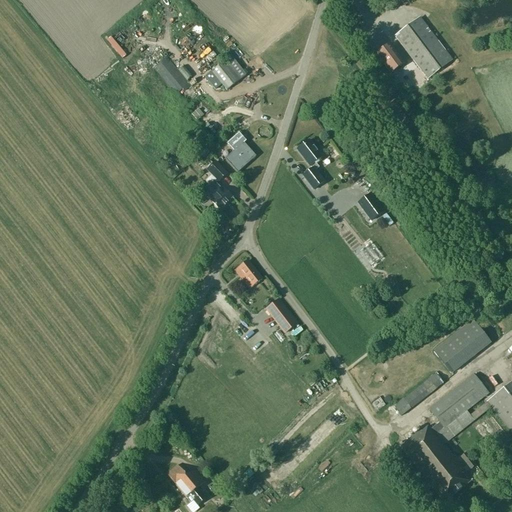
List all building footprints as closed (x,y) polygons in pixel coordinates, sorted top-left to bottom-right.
[(412,59),(399,69),(407,79),(408,80),(409,80),(412,85),(424,76),(427,79),(451,61),(419,18),(395,36),(412,59)] [(181,34),(189,43),(197,35),(189,26),(181,34)] [(216,50),(207,41),(198,49),(207,58),(216,50)] [(390,43),(383,48),(376,53),(391,73),(398,68),(405,62),(390,43)] [(208,68),(223,57),(219,52),(204,62),(208,68)] [(211,72),(204,77),(215,90),(222,85),(226,91),(246,75),(231,56),(211,72)] [(187,83),(185,80),(165,57),(153,68),(163,80),(175,94),(187,83)] [(117,69),(124,64),(121,59),(114,64),(117,69)] [(198,109),(191,114),(197,121),(203,115),(198,109)] [(234,151),(225,159),(237,173),(255,157),(243,143),(246,141),(238,133),(227,144),(234,151)] [(200,142),(194,136),(190,140),(196,146),(200,142)] [(309,140),(296,150),(309,167),(310,166),(312,169),(302,176),(313,190),(324,182),(315,170),(319,168),(315,163),(322,157),(309,140)] [(211,200),(210,201),(219,210),(232,198),(223,189),(221,190),(214,182),(217,179),(218,181),(227,173),(216,161),(207,170),(212,175),(206,181),(210,185),(203,191),(211,200)] [(324,190),(320,193),(325,199),(329,196),(324,190)] [(370,222),(383,212),(369,194),(356,203),(370,222)] [(332,207),(328,202),(323,206),(327,210),(332,207)] [(335,212),(338,217),(348,211),(345,206),(335,212)] [(381,216),(384,221),(375,228),(380,234),(381,233),(386,239),(394,233),(389,226),(394,222),(386,212),(381,216)] [(249,289),(262,279),(247,261),(234,271),(243,283),(244,282),(249,289)] [(283,335),(298,324),(279,299),(265,309),(283,335)] [(450,374),(490,343),(472,320),(433,351),(450,374)] [(265,329),(259,332),(264,342),(270,339),(265,329)] [(443,383),(435,374),(403,399),(402,398),(393,406),(401,416),(443,383)] [(466,411),(488,394),(473,375),(429,410),(439,422),(431,429),(429,426),(421,432),(420,430),(399,447),(443,503),(472,480),(466,472),(469,469),(470,470),(475,465),(466,453),(460,458),(466,466),(463,469),(444,445),(491,408),(511,434),(511,382),(470,416),(466,411)] [(286,458),(294,466),(312,449),(315,453),(352,418),(340,406),(286,458)] [(500,449),(510,441),(490,416),(480,424),(500,449)] [(340,448),(346,455),(357,446),(350,438),(340,448)] [(367,456),(364,465),(373,468),(376,459),(367,456)] [(334,460),(318,475),(325,482),(341,467),(334,460)] [(286,462),(283,467),(291,472),(294,466),(286,462)] [(180,469),(179,467),(177,465),(166,474),(175,485),(190,503),(193,501),(197,506),(206,499),(197,488),(204,482),(194,470),(186,476),(180,469)] [(267,492),(261,497),(267,504),(273,499),(267,492)] [(244,511),(257,511),(244,495),(237,501),(244,511)]
